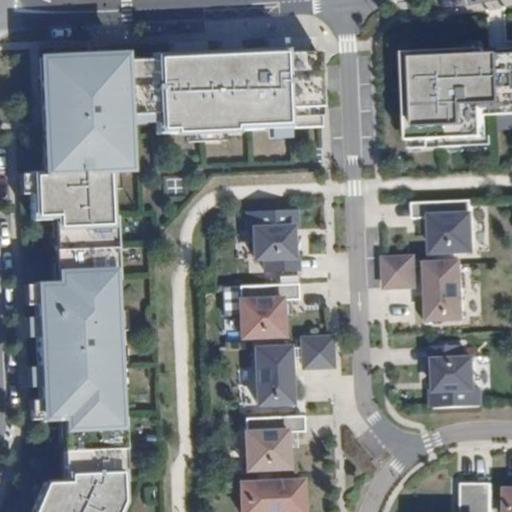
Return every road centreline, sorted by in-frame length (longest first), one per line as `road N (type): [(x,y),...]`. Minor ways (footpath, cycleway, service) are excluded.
road 1 (residential): [(347,0),(363,395),(409,454)]
road 2 (residential): [(300,0),(52,14),(11,7)]
